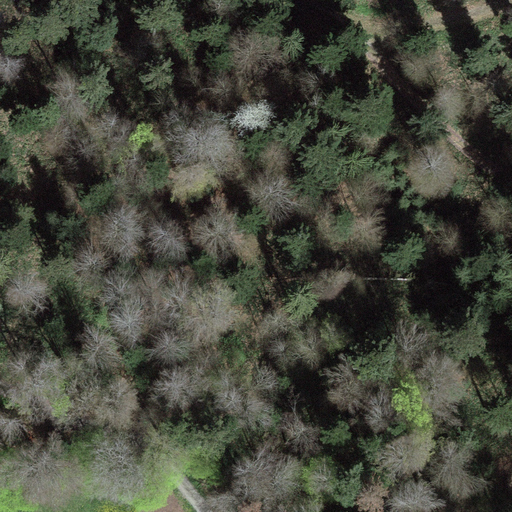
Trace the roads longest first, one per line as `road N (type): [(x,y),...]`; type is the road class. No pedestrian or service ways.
road 1 (track): [(313,0),(475,153),(511,173)]
road 2 (track): [(206,511),(168,457),(94,433),(0,386)]
road 3 (track): [(408,88),(511,7)]
